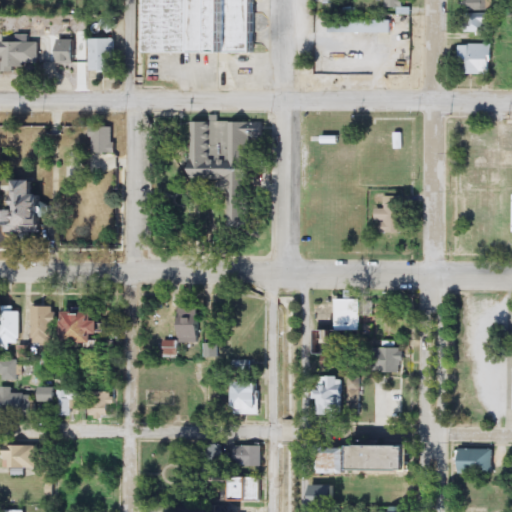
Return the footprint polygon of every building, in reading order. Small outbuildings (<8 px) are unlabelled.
[(260,0),(260,53),(153,53),(153,0),(260,0)] [(493,0),(493,10),(471,10),(471,0),(493,0)] [(490,24),(482,24),(482,32),(469,32),(469,14),(490,14),(490,24)] [(348,32),(348,21),(391,21),(391,32),(348,32)] [(511,63),(496,63),(496,42),(505,42),(505,36),(511,36),(511,63)] [(116,72),(90,72),(90,38),(116,38),(116,72)] [(40,42),(40,65),(16,65),(16,72),(2,72),(2,42),(40,42)] [(490,44),(490,74),(460,74),(460,44),(490,44)] [(79,72),(64,72),(64,46),(80,46),(79,72)] [(265,122),(263,174),(247,173),(246,227),(216,226),(218,183),(189,182),(192,121),(214,122),(214,120),(265,122)] [(115,127),(115,153),(93,153),(93,127),(115,127)] [(13,180),(42,180),(42,232),(13,232),(13,180)] [(377,209),(386,209),(386,196),(394,196),(394,203),(405,203),(405,233),(384,233),(383,221),(378,221),(377,209)] [(362,331),(337,331),(337,299),(362,299),(362,331)] [(181,342),(181,305),(202,305),(202,342),(181,342)] [(56,346),(33,346),(33,307),(56,307),(56,346)] [(0,344),(0,311),(21,311),(21,344),(0,344)] [(101,343),(70,343),(70,311),(100,311),(100,321),(109,321),(109,335),(101,335),(101,343)] [(381,373),(381,348),(402,348),(402,373),(381,373)] [(18,380),(0,380),(0,360),(18,360),(18,380)] [(238,415),(238,382),(262,382),(262,415),(238,415)] [(319,386),(343,386),(343,415),(319,415),(319,386)] [(15,394),(33,394),(33,413),(0,413),(0,388),(15,388),(15,394)] [(43,388),(71,388),(71,416),(62,416),(62,403),(43,403),(43,388)] [(37,446),(37,470),(9,470),(9,446),(37,446)] [(264,467),(237,467),(237,446),(264,446),(264,467)] [(324,449),(352,448),(352,447),(417,446),(417,472),(324,474),(324,449)] [(494,474),(459,474),(459,449),(494,449),(494,474)] [(86,502),(86,477),(117,477),(117,502),(86,502)] [(263,501),(227,501),(227,480),(263,480),(263,501)] [(337,486),(337,509),(312,509),(312,486),(337,486)]
